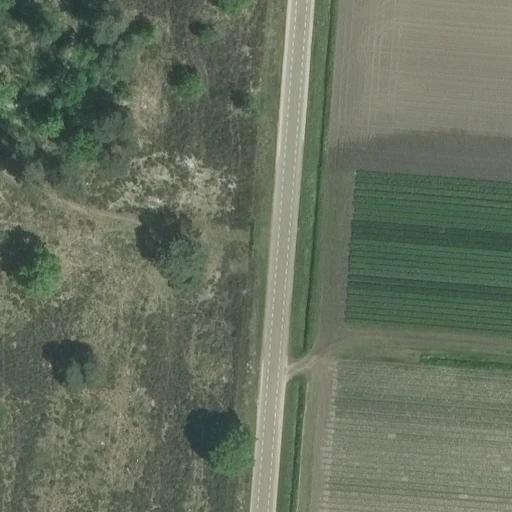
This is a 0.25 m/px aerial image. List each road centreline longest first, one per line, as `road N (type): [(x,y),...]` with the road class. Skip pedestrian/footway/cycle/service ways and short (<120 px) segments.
road 1 (tertiary): [(264,511),(304,0)]
road 2 (track): [(0,163),(96,219),(183,235),(287,237)]
